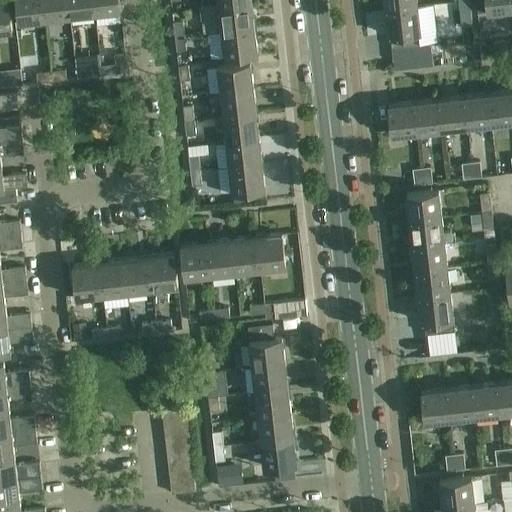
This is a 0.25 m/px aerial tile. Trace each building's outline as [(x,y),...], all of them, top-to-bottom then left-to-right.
[(0,0),(0,30),(12,29),(8,0),(0,0)] [(16,0),(19,21),(45,18),(42,0),(16,0)] [(42,0),(45,18),(70,15),(67,0),(42,0)] [(67,0),(70,15),(95,12),(93,0),(67,0)] [(119,0),(93,0),(95,12),(120,9),(119,0)] [(384,0),(385,8),(417,5),(416,0),(384,0)] [(511,0),(486,0),(488,11),(511,8),(511,0)] [(205,32),(222,30),(254,26),(251,1),(219,5),(202,7),(205,32)] [(419,43),(418,31),(420,31),(417,5),(385,8),(388,34),(390,34),(392,46),(419,43)] [(463,26),(472,25),(470,7),(461,8),(463,26)] [(183,20),(173,21),(175,36),(184,35),(184,29),(183,20)] [(254,26),(222,30),(225,56),(257,52),(254,26)] [(184,35),(175,36),(177,50),(186,49),(184,35)] [(218,65),(221,90),(253,86),(250,61),(218,65)] [(115,63),(101,64),(102,74),(116,72),(115,63)] [(101,64),(86,66),(87,76),(102,74),(101,64)] [(188,64),(178,65),(180,80),(189,79),(188,64)] [(65,68),(51,70),(52,80),(67,78),(65,68)] [(51,70),(36,72),(37,81),(52,80),(51,70)] [(221,90),(223,115),(256,112),(253,86),(221,90)] [(491,122),(511,120),(511,89),(488,92),(491,122)] [(0,92),(0,107),(19,105),(17,91),(0,92)] [(466,125),(491,122),(488,92),(463,94),(466,125)] [(442,128),(466,125),(463,94),(439,97),(442,128)] [(417,130),(442,128),(439,97),(414,100),(417,130)] [(392,133),(417,130),(414,100),(388,103),(392,133)] [(192,104),(183,105),(185,120),(194,119),(192,104)] [(216,123),(214,123),(215,140),(226,139),(226,140),(259,137),(256,112),(223,115),(215,116),(216,123)] [(215,116),(194,119),(195,126),(214,123),(216,123),(215,116)] [(194,119),(185,120),(186,134),(196,133),(195,126),(194,119)] [(266,149),(283,146),(279,124),(262,126),(266,149)] [(0,140),(23,138),(21,125),(0,126),(0,140)] [(226,140),(229,165),(262,162),(259,137),(226,140)] [(0,140),(0,163),(1,164),(0,154),(24,152),(23,138),(0,140)] [(198,154),(189,155),(190,170),(200,169),(198,154)] [(479,161),(470,162),(472,177),(481,176),(479,161)] [(262,162),(229,165),(232,191),(265,187),(262,162)] [(470,162),(461,163),(463,178),(472,177),(470,162)] [(0,187),(16,186),(28,185),(26,171),(2,174),(1,164),(0,163),(0,187)] [(421,167),(412,168),(413,177),(414,184),(423,183),(421,167)] [(430,167),(421,167),(423,183),(432,182),(431,177),(430,167)] [(200,169),(190,170),(192,184),(202,183),(200,169)] [(0,187),(0,201),(18,200),(16,186),(0,187)] [(407,193),(410,219),(442,215),(439,189),(407,193)] [(489,192),(479,193),(482,211),(491,210),(489,192)] [(491,210),(482,211),(484,229),(493,228),(491,210)] [(412,244),(445,241),(442,215),(410,219),(412,244)] [(0,234),(21,233),(20,219),(0,221),(0,234)] [(503,243),(511,242),(511,238),(511,227),(501,228),(503,243)] [(282,232),(257,235),(260,268),(286,265),(282,232)] [(0,234),(0,258),(0,257),(0,248),(23,246),(21,233),(0,234)] [(257,235),(231,238),(235,271),(260,268),(257,235)] [(210,273),(235,271),(231,238),(206,241),(210,273)] [(185,276),(210,273),(206,241),(181,244),(185,276)] [(415,270),(448,266),(445,241),(412,244),(415,270)] [(495,243),(485,244),(488,262),(497,261),(495,243)] [(174,252),(149,255),(152,288),(178,285),(174,252)] [(127,290),(152,288),(149,255),(123,258),(127,290)] [(0,258),(0,281),(27,279),(25,266),(1,268),(0,258)] [(123,258),(98,261),(102,293),(115,292),(116,301),(126,300),(125,291),(127,290),(123,258)] [(77,296),(102,293),(98,261),(73,264),(77,296)] [(497,261),(488,262),(490,280),(499,279),(497,261)] [(415,270),(418,296),(450,292),(448,266),(415,270)] [(0,281),(0,305),(5,305),(4,295),(28,292),(27,279),(0,281)] [(453,318),(450,292),(418,296),(421,322),(453,318)] [(494,313),(503,312),(501,294),(491,295),(494,313)] [(306,298),(273,301),(275,317),(307,313),(306,306),(306,298)] [(264,302),(265,312),(266,318),(275,317),(273,301),(264,302)] [(264,302),(250,304),(251,314),(265,312),(264,302)] [(0,305),(0,328),(32,325),(30,312),(6,315),(5,305),(0,305)] [(228,307),(214,308),(215,318),(230,316),(228,307)] [(214,308),(199,310),(200,320),(215,318),(214,308)] [(171,319),(156,321),(157,330),(172,329),(171,319)] [(86,321),(72,322),(74,337),(87,336),(86,321)] [(156,321),(141,323),(143,332),(157,330),(156,321)] [(248,326),(249,340),(252,365),(285,362),(282,336),(274,337),(272,323),(248,326)] [(32,325),(0,328),(0,352),(11,352),(10,341),(33,339),(32,325)] [(121,325),(106,327),(107,336),(122,335),(121,325)] [(106,327),(92,328),(93,338),(107,336),(106,327)] [(448,338),(429,340),(431,353),(449,351),(448,338)] [(212,344),(202,345),(203,352),(213,351),(212,344)] [(213,351),(203,352),(204,360),(214,359),(213,351)] [(0,361),(0,384),(30,382),(28,368),(5,371),(4,361),(0,361)] [(252,365),(255,390),(288,387),(285,362),(252,365)] [(499,412),(511,410),(511,379),(496,382),(499,412)] [(216,380),(206,381),(208,396),(218,395),(216,380)] [(0,384),(0,408),(9,408),(8,398),(32,395),(30,382),(0,384)] [(475,415),(499,412),(496,382),(471,384),(475,415)] [(450,418),(475,415),(471,384),(447,387),(450,418)] [(255,390),(258,416),(291,412),(288,387),(255,390)] [(425,421),(450,418),(447,387),(421,390),(425,421)] [(218,395),(208,396),(210,410),(219,409),(218,395)] [(0,408),(0,431),(35,428),(34,415),(10,417),(9,408),(0,408)] [(186,408),(162,411),(164,423),(187,420),(186,408)] [(258,416),(261,441),(293,437),(291,412),(258,416)] [(187,420),(164,423),(165,434),(189,431),(187,420)] [(0,431),(0,456),(14,454),(13,444),(37,441),(35,428),(0,431)] [(222,430),(212,431),(214,446),(223,445),(222,430)] [(189,431),(165,434),(166,446),(190,443),(189,431)] [(293,437),(261,441),(264,466),(296,462),(293,437)] [(190,443),(166,446),(168,457),(191,454),(190,443)] [(223,445),(214,446),(216,460),(225,459),(223,445)] [(511,446),(503,448),(505,463),(511,462),(511,446)] [(503,448),(494,449),(496,464),(505,463),(503,448)] [(463,453),(454,454),(456,469),(465,468),(463,453)] [(15,463),(14,454),(0,456),(0,478),(41,474),(39,461),(15,463)] [(191,454),(168,457),(169,469),(193,466),(191,454)] [(454,454),(445,455),(446,470),(456,469),(454,454)] [(240,464),(216,466),(219,487),(243,484),(240,464)] [(193,466),(169,469),(170,480),(194,477),(193,466)] [(0,478),(0,502),(20,500),(18,490),(42,488),(41,474),(0,478)] [(441,505),(474,502),(471,476),(438,479),(441,505)] [(194,477),(170,480),(172,492),(195,489),(194,477)] [(21,510),(20,500),(0,502),(0,511),(45,511),(45,507),(21,510)] [(475,511),(474,502),(441,505),(442,511),(475,511)]
